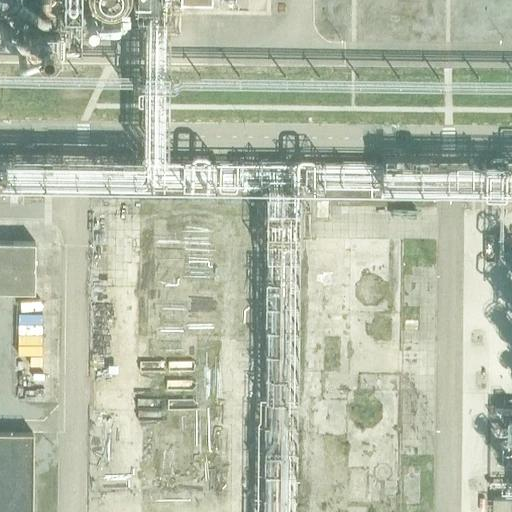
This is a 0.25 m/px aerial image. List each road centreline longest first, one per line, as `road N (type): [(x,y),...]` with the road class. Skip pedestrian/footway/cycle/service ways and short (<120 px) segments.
road 1 (unknown): [(44,204),(66,210),(77,230),(73,511)]
road 2 (unknown): [(447,511),(453,216)]
